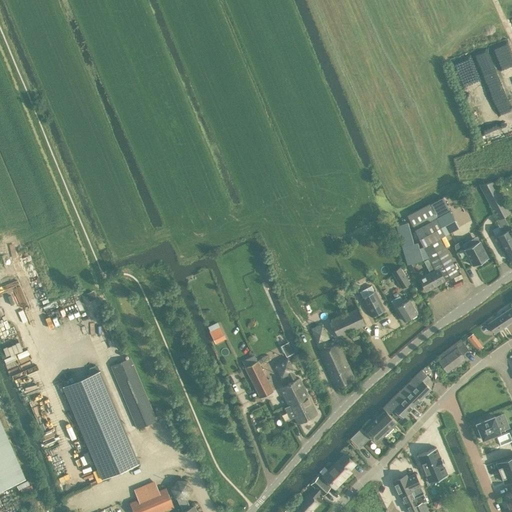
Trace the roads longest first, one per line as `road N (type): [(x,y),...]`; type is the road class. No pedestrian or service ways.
road 1 (unclassified): [(253,508),(389,363),(511,275)]
road 2 (residential): [(333,511),(449,392)]
road 3 (residential): [(496,511),(449,392)]
